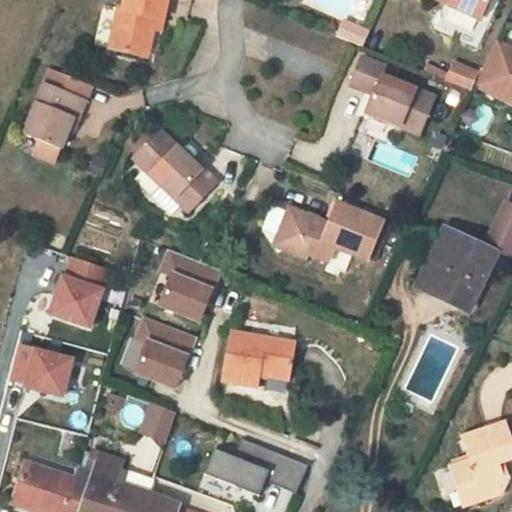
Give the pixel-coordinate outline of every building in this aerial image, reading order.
[(165,0),(123,0),(120,18),(114,16),(105,56),(144,64),(149,38),(151,25),(160,27),(165,0)] [(434,0),(475,20),(485,0),(434,0)] [(157,39),(160,27),(151,25),(149,38),(157,39)] [(511,48),(498,41),(477,85),(505,100),(510,91),(511,92),(511,48)] [(383,69),(359,59),(346,86),(368,96),(361,114),(415,137),(431,100),(380,77),(383,69)] [(472,75),(447,64),(439,81),(465,92),(472,75)] [(85,92),(44,73),(15,138),(31,145),(50,153),(52,154),(60,136),(65,123),(70,125),(85,92)] [(60,136),(65,138),(70,125),(65,123),(60,136)] [(207,168),(204,171),(193,160),(198,154),(198,151),(192,145),(189,145),(183,151),(162,130),(134,160),(163,188),(155,197),(174,214),(182,206),(189,213),(220,181),(207,168)] [(44,167),(50,153),(31,145),(25,158),(44,167)] [(447,228),(422,278),(474,305),(499,254),(508,258),(511,248),(511,201),(507,199),(484,246),(447,228)] [(323,225),(315,221),(311,229),(303,224),(306,217),(285,208),(273,236),(281,252),(302,260),(304,257),(323,265),(329,250),(361,263),(376,225),(331,206),(323,225)] [(315,221),(306,217),(303,224),(311,229),(315,221)] [(268,247),(281,252),(273,236),(268,247)] [(200,322),(221,272),(168,251),(160,272),(172,277),(160,306),(200,322)] [(104,288),(101,287),(107,270),(71,258),(65,275),(62,274),(49,313),(91,327),(104,288)] [(470,311),(474,305),(422,278),(418,286),(470,311)] [(175,388),(195,338),(143,317),(135,338),(147,343),(135,372),(175,388)] [(225,339),(218,388),(255,394),(257,382),(286,386),(292,349),(225,339)] [(34,349),(19,346),(10,380),(26,384),(25,387),(63,396),(72,358),(34,349)] [(163,441),(174,413),(152,405),(141,432),(163,441)] [(511,446),(502,420),(460,436),(468,458),(449,465),(459,490),(465,488),(471,502),(503,491),(505,486),(495,461),(502,458),(511,454),(511,446)] [(296,492),(307,466),(243,440),(236,458),(216,450),(207,473),(257,494),(263,479),(296,492)] [(95,451),(91,471),(81,511),(111,511),(121,481),(108,477),(115,456),(95,451)] [(509,478),(502,458),(495,461),(505,486),(509,478)] [(26,464),(15,504),(37,511),(57,511),(67,479),(68,476),(26,464)] [(81,511),(91,471),(78,468),(74,480),(67,479),(57,511),(81,511)] [(125,483),(121,481),(111,511),(177,511),(179,507),(182,500),(125,483)] [(464,505),(471,502),(465,488),(459,490),(464,505)]
